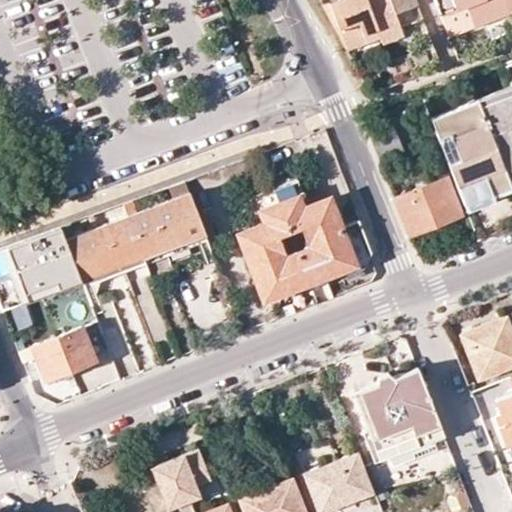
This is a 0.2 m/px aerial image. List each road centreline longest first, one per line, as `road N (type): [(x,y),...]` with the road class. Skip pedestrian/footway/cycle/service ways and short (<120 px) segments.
road 1 (tertiary): [(411,294),(32,447)]
road 2 (tertiary): [(281,0),(338,111),(411,294)]
road 3 (residential): [(411,294),(499,511)]
